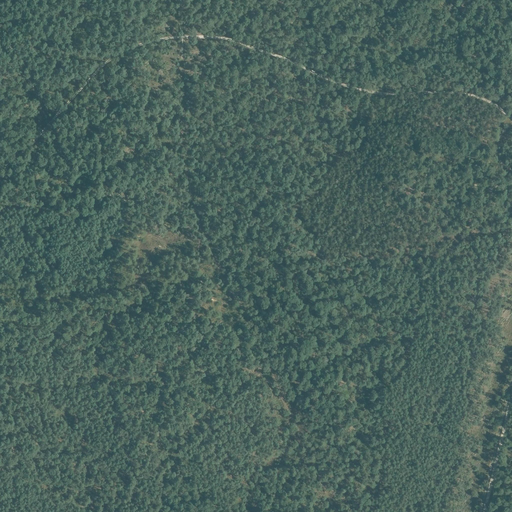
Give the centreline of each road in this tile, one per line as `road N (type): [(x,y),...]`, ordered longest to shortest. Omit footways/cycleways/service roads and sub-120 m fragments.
road 1 (track): [(337,511),(195,211),(184,164),(182,37)]
road 2 (track): [(511,120),(472,94),(362,90),(234,40),(182,37)]
road 3 (track): [(182,37),(133,46),(109,60),(0,171)]
road 4 (track): [(511,394),(483,511)]
